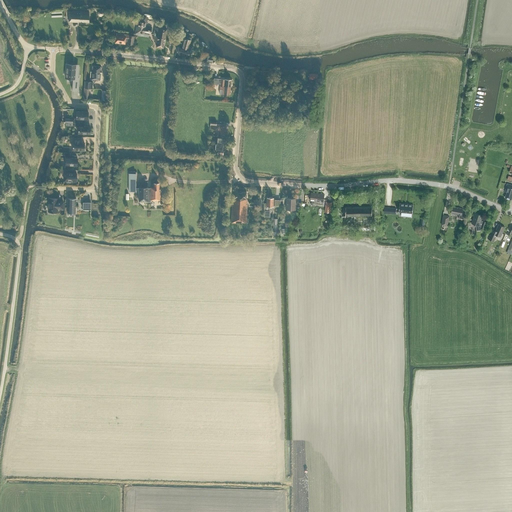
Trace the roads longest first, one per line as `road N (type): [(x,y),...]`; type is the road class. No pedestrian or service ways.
road 1 (tertiary): [(511,212),(417,182),(246,181),(234,162),(237,70),(53,48)]
road 2 (unclassified): [(0,394),(19,254),(17,241),(0,233)]
road 3 (residential): [(53,48),(53,74),(66,99),(97,109),(94,189)]
